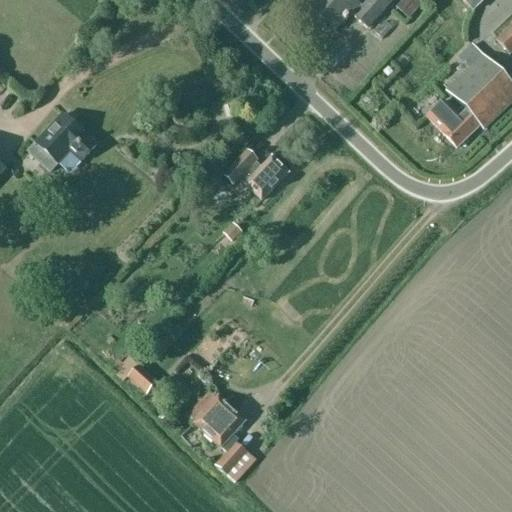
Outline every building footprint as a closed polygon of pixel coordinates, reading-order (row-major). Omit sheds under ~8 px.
[(393,0),(368,0),(361,8),(352,0),(315,0),(308,8),(321,21),(320,24),(319,29),(322,31),(325,34),(329,33),(332,31),(333,32),(349,14),(366,30),(393,0)] [(401,0),(394,8),(407,19),(421,4),(416,0),(401,0)] [(459,0),(471,12),(483,0),(459,0)] [(511,25),(495,41),(508,56),(511,52),(511,25)] [(456,150),(479,128),(482,131),(511,102),(511,87),(482,56),(482,57),(471,46),(456,60),(467,71),(445,93),(461,109),(455,115),(443,102),(426,119),(442,135),(441,135),(456,150)] [(62,116),(35,145),(27,153),(49,174),(68,153),(80,164),(95,147),(62,116)] [(270,159),(260,169),(254,164),(256,162),(246,153),(223,177),(232,186),(238,180),(244,186),(260,202),(287,175),(270,159)] [(221,235),(230,243),(241,233),(232,224),(221,235)] [(128,358),(114,374),(122,382),(127,377),(145,395),(141,400),(156,412),(172,395),(164,388),(153,400),(147,394),(156,384),(137,366),(137,367),(128,358)] [(228,440),(243,423),(217,398),(215,400),(207,392),(186,416),(194,423),(193,425),(226,455),(214,468),(225,477),(234,485),(255,461),(246,454),(235,444),(234,446),(228,440)]
